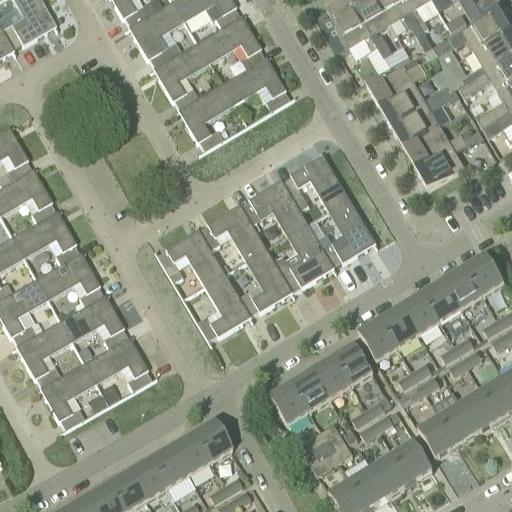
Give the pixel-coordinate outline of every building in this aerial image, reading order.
[(22,24),(1,36),(12,55),(21,50),(22,52),(55,33),(36,0),(20,0),(11,5),(22,24)] [(107,0),(122,25),(124,24),(129,33),(148,22),(143,13),(136,17),(129,5),(136,1),(138,0),(107,0)] [(184,0),(176,5),(187,27),(205,16),(212,28),(216,26),(221,35),(240,24),(234,15),(236,14),(227,0),(184,0)] [(392,29),(374,0),(357,0),(350,5),(379,53),(386,64),(395,58),(385,40),(381,43),(378,38),(392,29)] [(431,49),(425,38),(402,0),(374,0),(392,29),(407,21),(425,53),(431,49)] [(430,35),(425,26),(418,14),(433,5),(430,0),(402,0),(425,38),(430,35)] [(449,0),(454,8),(460,5),(457,0),(430,0),(433,5),(441,0),(449,0)] [(457,0),(460,5),(472,25),(481,20),(469,0),(457,0)] [(129,33),(128,34),(147,67),(149,66),(154,75),(179,60),(173,50),(165,55),(159,44),(187,27),(176,5),(155,17),(148,22),(129,33)] [(329,17),(330,17),(319,23),(341,60),(366,45),(373,56),(379,53),(350,5),(329,17)] [(467,44),(474,56),(511,34),(499,14),(434,53),(439,62),(467,44)] [(452,37),(466,29),(460,21),(447,29),(452,37)] [(221,35),(198,48),(210,70),(240,52),(247,64),(240,68),(245,77),(265,65),(259,57),(261,56),(241,23),(240,24),(221,35)] [(0,64),(13,57),(12,55),(1,36),(0,33),(0,64)] [(472,78),(475,84),(511,61),(511,36),(511,34),(474,56),(483,71),(472,78)] [(154,75),(152,76),(172,108),(174,107),(179,116),(198,105),(193,96),(183,102),(176,90),(210,70),(198,48),(179,60),(154,75)] [(493,87),(499,97),(511,89),(511,61),(475,84),(460,93),(466,103),(493,87)] [(380,112),(417,90),(409,76),(420,69),(417,63),(368,92),(380,112)] [(245,77),(224,89),(235,111),(256,99),(263,110),(265,109),(271,119),(290,108),(284,98),(286,97),(266,64),(265,65),(245,77)] [(179,116),(177,117),(197,150),(199,149),(204,158),(223,147),(218,138),(211,142),(204,130),(235,111),(224,89),(198,105),(179,116)] [(496,119),(499,125),(511,117),(511,89),(499,97),(507,112),(496,119)] [(380,112),(393,132),(451,98),(446,90),(436,96),(438,98),(426,105),(417,90),(380,112)] [(405,153),(442,131),(433,117),(449,107),(452,110),(462,104),(456,95),(451,98),(393,132),(405,153)] [(511,117),(499,125),(494,127),(490,119),(479,126),(490,144),(511,131),(511,117)] [(405,153),(417,174),(465,145),(462,139),(450,146),(442,131),(405,153)] [(0,137),(0,166),(7,162),(14,174),(7,178),(12,187),(31,176),(26,167),(28,166),(9,133),(0,137)] [(469,150),(475,147),(471,142),(466,145),(469,150)] [(429,194),(462,175),(466,172),(457,157),(469,150),(465,145),(417,174),(429,194)] [(332,219),(353,207),(324,160),(292,180),(293,181),(284,186),(301,215),(310,210),(300,193),(311,186),(332,219)] [(28,233),(55,218),(50,209),(52,208),(33,175),(31,176),(12,187),(0,193),(0,221),(24,208),(31,220),(23,224),(28,233)] [(301,215),(284,186),(283,185),(250,204),(251,206),(243,211),(254,230),(274,218),(291,245),(312,233),(301,215)] [(324,253),(335,272),(343,266),(344,268),(377,248),(353,207),(332,219),(344,241),(324,253)] [(249,270),(271,258),(254,230),(243,211),(242,209),(209,229),(210,231),(201,236),(216,261),(225,255),(217,243),(229,235),(249,270)] [(9,244),(20,266),(55,246),(62,258),(48,265),(50,269),(45,272),(48,277),(79,260),(74,251),(75,250),(56,217),(55,218),(28,233),(9,244)] [(336,273),(335,272),(324,253),(312,233),(291,245),(302,265),(286,275),(283,270),(279,272),(293,296),(302,291),(303,293),(336,273)] [(208,294),(229,282),(216,261),(201,236),(200,234),(167,254),(168,255),(159,261),(174,287),(184,281),(176,267),(187,260),(208,294)] [(0,304),(11,298),(6,289),(0,292),(0,277),(20,266),(9,244),(0,248),(0,304)] [(294,298),(293,296),(279,272),(271,258),(249,270),(261,290),(241,302),(252,321),(260,316),(261,317),(294,298)] [(84,312),(103,302),(98,293),(99,292),(80,259),(79,260),(48,277),(34,285),(46,307),(79,288),(85,299),(79,303),(84,312)] [(467,273),(485,302),(506,289),(488,260),(467,273)] [(463,315),(485,302),(467,273),(445,286),(463,315)] [(252,321),(241,302),(229,282),(208,294),(220,315),(198,327),(209,346),(219,341),(220,342),(253,323),(252,321)] [(17,351),(36,340),(30,331),(23,335),(17,323),(46,307),(34,285),(11,298),(0,304),(0,325),(10,343),(12,342),(17,351)] [(442,329),(463,315),(445,286),(424,299),(442,329)] [(421,342),(442,329),(424,299),(402,313),(421,342)] [(108,354),(127,344),(122,335),(123,334),(104,301),(103,302),(84,312),(60,326),(71,348),(103,330),(109,341),(103,345),(108,354)] [(399,355),(421,342),(402,313),(381,326),(399,355)] [(502,336),(511,330),(511,320),(511,318),(497,327),(502,336)] [(40,393),(59,382),(54,373),(48,377),(41,365),(71,348),(60,326),(36,340),(17,351),(15,352),(34,385),(36,384),(40,393)] [(378,368),(399,355),(381,326),(360,339),(378,368)] [(489,344),(502,336),(497,327),(483,335),(489,344)] [(497,358),(511,350),(505,341),(491,349),(497,358)] [(84,368),(95,390),(127,372),(134,383),(127,387),(132,397),(151,386),(145,377),(147,376),(128,343),(127,344),(108,354),(84,368)] [(460,362),(474,354),(468,344),(454,353),(460,362)] [(335,363),(353,392),(375,379),(357,350),(335,363)] [(446,371),(460,362),(454,353),(441,361),(446,371)] [(468,376),(483,367),(477,358),(462,367),(468,376)] [(332,405),(353,392),(335,363),(314,376),(332,405)] [(455,384),(468,376),(462,367),(449,375),(455,384)] [(65,435),(84,424),(79,415),(72,419),(65,407),(95,390),(84,368),(59,382),(40,393),(39,394),(58,427),(59,426),(65,435)] [(418,387),(433,378),(427,368),(413,377),(418,387)] [(310,419),(332,405),(314,376),(292,390),(310,419)] [(405,395),(418,387),(413,377),(399,386),(405,395)] [(427,400),(441,392),(435,382),(422,391),(427,400)] [(501,425),(511,418),(511,395),(504,382),(483,395),(501,425)] [(289,432),(310,419),(292,390),(271,403),(289,432)] [(413,409),(427,400),(422,391),(407,399),(413,409)] [(480,439),(501,425),(483,395),(461,409),(480,439)] [(373,424),(386,416),(380,407),(367,415),(373,424)] [(458,452),(480,439),(461,409),(440,422),(458,452)] [(359,433),(373,424),(367,415),(353,424),(359,433)] [(381,438),(395,430),(389,420),(375,428),(381,438)] [(437,465),(458,452),(440,422),(419,435),(437,465)] [(211,469),(232,457),(215,427),(193,440),(211,469)] [(367,447),(381,438),(375,428),(361,437),(367,447)] [(319,481),(354,460),(335,429),(300,450),(319,481)] [(353,435),(345,440),(351,450),(360,445),(353,435)] [(189,482),(211,469),(193,440),(172,452),(189,482)] [(434,476),(430,469),(416,447),(395,460),(413,489),(434,476)] [(168,495),(189,482),(172,452),(150,465),(168,495)] [(391,502),(413,489),(395,460),(373,473),(391,502)] [(146,507),(168,495),(150,465),(129,478),(146,507)] [(367,511),(375,511),(391,502),(373,473),(352,486),(367,511)] [(120,511),(138,511),(146,507),(129,478),(107,490),(120,511)] [(229,501),(243,493),(237,483),(224,491),(229,501)] [(338,511),(367,511),(352,486),(331,499),(338,511)] [(91,511),(120,511),(107,490),(86,503),(91,511)] [(215,509),(229,501),(224,491),(210,500),(215,509)] [(235,511),(241,511),(251,507),(246,497),(232,505),(235,511)] [(91,511),(86,503),(69,511),(91,511)]
